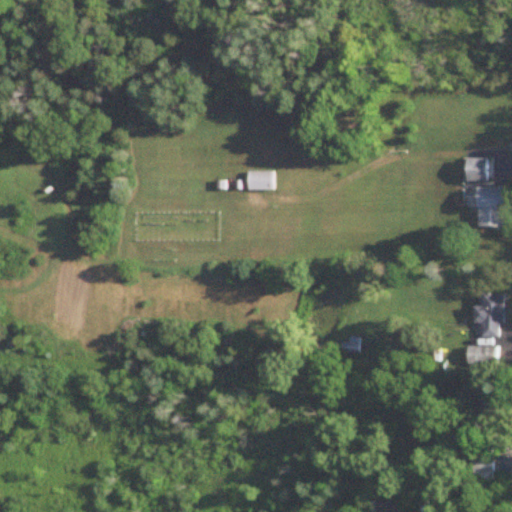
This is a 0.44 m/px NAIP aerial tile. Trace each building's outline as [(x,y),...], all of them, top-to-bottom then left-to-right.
[(489,159),(470,159),(470,183),(489,183),(489,159)] [(250,192),(276,192),(276,172),(250,172),(250,192)] [(507,229),(507,188),(480,188),(480,229),(507,229)] [(504,295),(483,295),(483,307),(474,307),(474,325),(483,325),(483,338),(503,338),(504,295)] [(342,353),(359,354),(360,340),(342,339),(342,353)] [(493,363),(493,351),(476,351),(476,363),(493,363)] [(474,480),(490,480),(490,461),(474,461),(474,480)]
